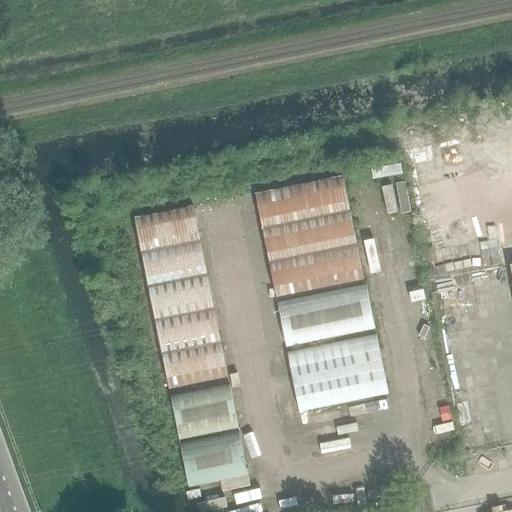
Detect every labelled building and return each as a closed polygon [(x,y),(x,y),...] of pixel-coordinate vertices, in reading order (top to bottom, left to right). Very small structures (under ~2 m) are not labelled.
[(343,176),(256,194),(262,228),(350,210),(343,176)] [(180,209),(135,218),(142,252),(200,240),(194,209),(193,206),(180,209)] [(350,210),(262,228),(269,262),(357,244),(350,210)] [(207,274),(200,240),(142,252),(148,286),(207,274)] [(357,244),(269,262),(276,296),(364,278),(357,244)] [(214,308),(207,274),(148,286),(155,320),(214,308)] [(366,285),(278,303),(287,346),(375,328),(366,285)] [(221,342),(214,308),(155,320),(162,354),(221,342)] [(454,339),(477,335),(474,312),(450,316),(454,339)] [(376,334),(288,352),(300,411),(388,393),(376,334)] [(228,376),(221,342),(162,354),(169,388),(228,376)] [(230,385),(170,397),(179,439),(238,428),(230,385)] [(248,475),(239,432),(180,444),(189,487),(248,475)]
